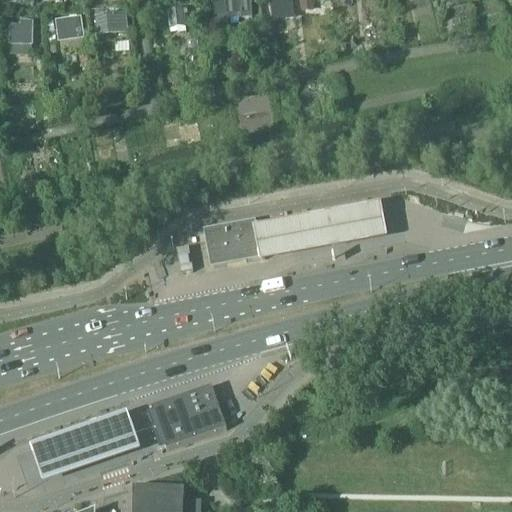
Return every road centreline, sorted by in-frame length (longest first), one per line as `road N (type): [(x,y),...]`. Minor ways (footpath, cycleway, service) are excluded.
road 1 (secondary): [(0,421),(175,363),(511,279)]
road 2 (secondary): [(511,247),(106,331),(0,365)]
